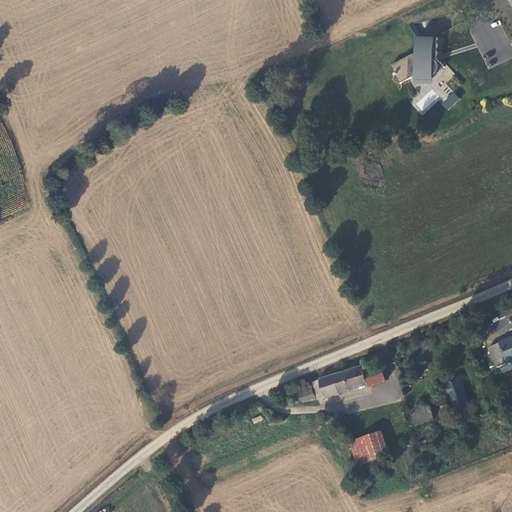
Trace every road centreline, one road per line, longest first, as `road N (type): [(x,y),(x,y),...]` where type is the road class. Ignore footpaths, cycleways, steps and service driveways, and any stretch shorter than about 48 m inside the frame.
road 1 (tertiary): [(76,511),(208,411),(511,281)]
road 2 (unknown): [(259,387),(278,412),(339,413),(418,397)]
